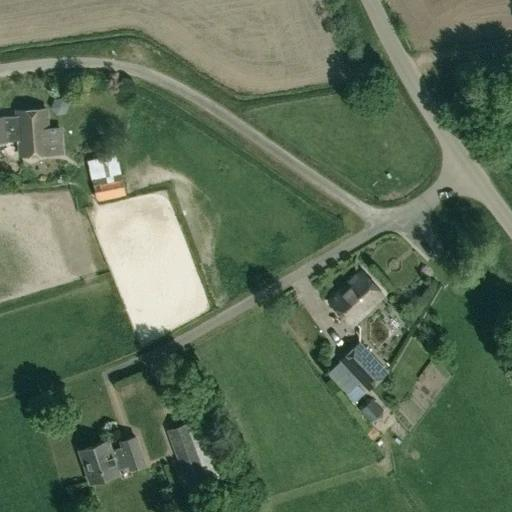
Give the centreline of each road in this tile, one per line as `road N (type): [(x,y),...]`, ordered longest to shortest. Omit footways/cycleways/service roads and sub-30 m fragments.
road 1 (unclassified): [(383,224),(153,78),(94,63),(0,70)]
road 2 (unclassified): [(383,224),(181,341),(109,373)]
road 3 (unclassified): [(469,171),(368,0)]
